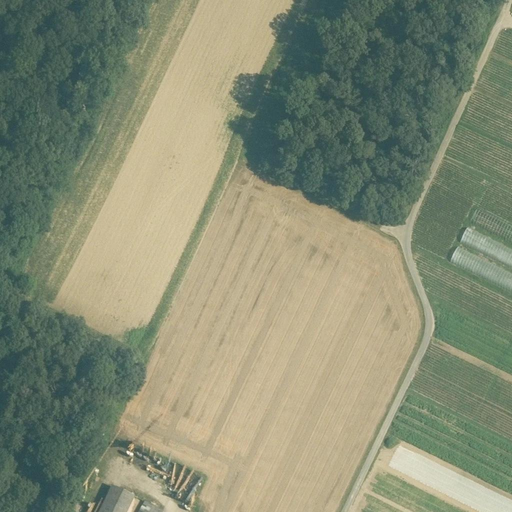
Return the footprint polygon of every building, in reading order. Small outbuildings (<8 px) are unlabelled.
[(511,248),(466,229),(459,244),(511,267),(511,248)] [(449,264),(511,290),(511,271),(456,249),(449,264)] [(511,272),(511,268),(500,263),(498,266),(511,272)] [(165,462),(120,440),(110,460),(155,482),(165,462)] [(112,488),(100,511),(127,511),(134,498),(112,488)] [(162,511),(145,502),(139,511),(162,511)]
